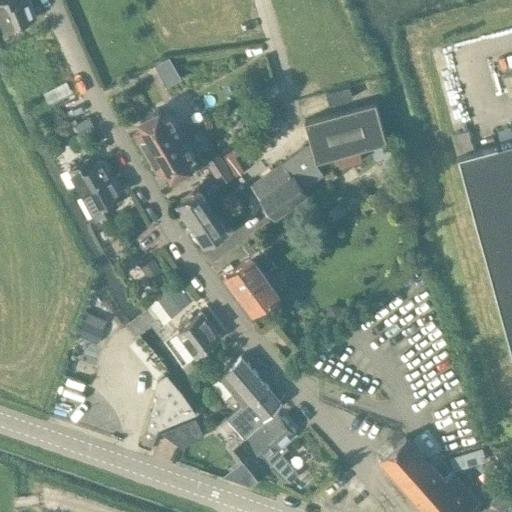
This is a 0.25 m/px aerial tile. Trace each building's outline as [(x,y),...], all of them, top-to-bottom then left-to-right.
[(0,0),(0,9),(6,26),(36,15),(30,0),(0,0)] [(174,67),(162,74),(168,85),(180,78),(174,67)] [(274,217),(306,193),(302,187),(321,173),(312,161),(386,140),(375,99),(303,119),(310,145),(303,147),(251,184),(274,217)] [(276,107),(254,118),(261,132),(283,121),(276,107)] [(148,153),(182,133),(170,111),(161,116),(157,109),(139,119),(143,127),(135,131),(148,153)] [(85,120),(75,127),(81,137),(91,130),(85,120)] [(182,133),(148,153),(159,172),(167,168),(171,175),(189,164),(185,157),(193,152),(182,133)] [(511,139),(458,154),(511,352),(511,139)] [(218,155),(208,163),(222,183),(232,176),(218,155)] [(76,194),(111,175),(101,158),(91,163),(87,156),(69,165),(83,190),(76,194)] [(111,175),(76,194),(83,205),(89,201),(96,214),(114,204),(110,197),(120,191),(111,175)] [(190,221),(212,207),(198,187),(176,201),(190,221)] [(212,207),(190,221),(204,242),(226,228),(212,207)] [(254,251),(247,244),(242,248),(248,255),(254,251)] [(255,261),(259,258),(254,252),(250,255),(225,274),(238,292),(264,273),(255,261)] [(264,273),(238,292),(252,310),(277,291),(264,273)] [(197,351),(219,334),(201,310),(178,327),(197,351)] [(81,320),(75,332),(96,342),(101,329),(81,320)] [(240,355),(217,375),(242,404),(249,397),(252,399),(267,385),(240,355)] [(156,396),(141,441),(151,445),(156,430),(195,412),(165,375),(156,382),(153,393),(156,396)] [(242,404),(227,416),(245,437),(248,435),(267,418),(263,414),(280,399),(267,385),(252,399),(249,397),(242,404)] [(267,418),(248,435),(271,462),(272,461),(288,479),(298,471),(282,452),(288,447),(283,442),(295,431),(276,410),(267,418)] [(429,462),(415,447),(406,436),(379,459),(424,511),(467,511),(479,501),(438,454),(429,462)] [(511,502),(511,500),(511,492),(505,486),(500,491),(511,501),(511,502)] [(501,511),(511,502),(511,501),(500,491),(490,503),(500,511),(501,511)]
